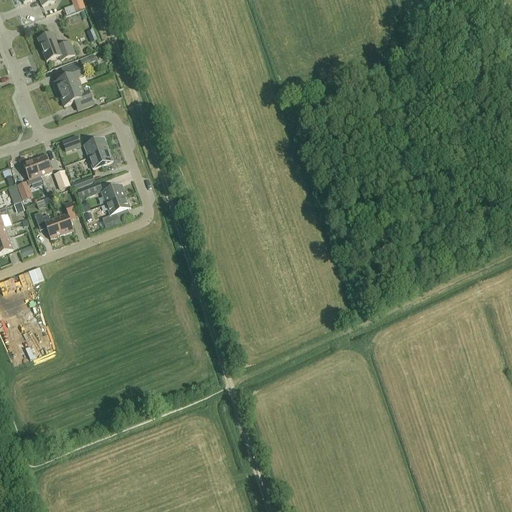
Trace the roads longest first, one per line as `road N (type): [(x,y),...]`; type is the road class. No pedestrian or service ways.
road 1 (track): [(229,388),(94,0)]
road 2 (residential): [(0,276),(147,218),(116,121),(100,116),(41,139)]
road 3 (track): [(269,511),(229,388)]
